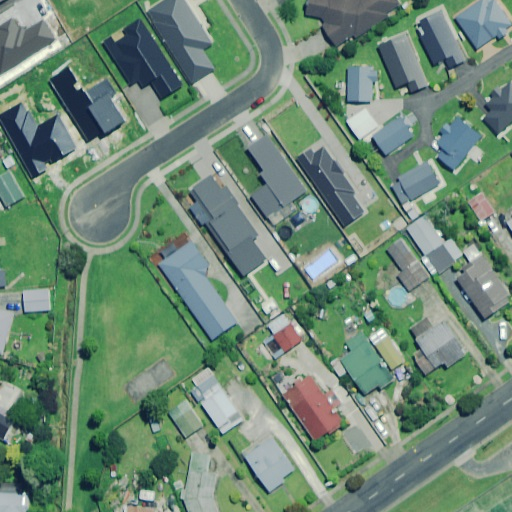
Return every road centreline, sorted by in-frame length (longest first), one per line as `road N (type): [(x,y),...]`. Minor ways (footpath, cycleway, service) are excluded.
road 1 (residential): [(94,212),(130,171),(265,81),(271,54),(250,13)]
road 2 (residential): [(349,511),(511,399)]
